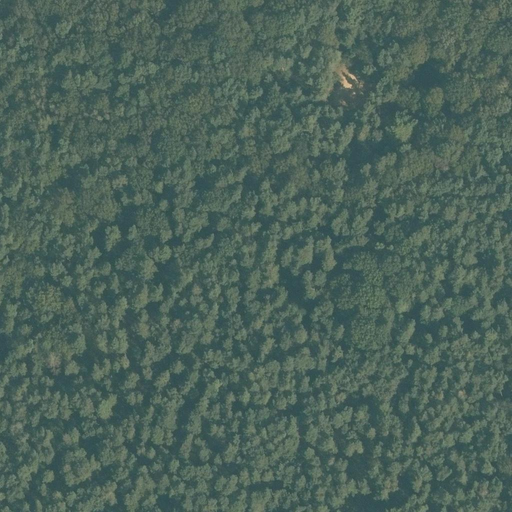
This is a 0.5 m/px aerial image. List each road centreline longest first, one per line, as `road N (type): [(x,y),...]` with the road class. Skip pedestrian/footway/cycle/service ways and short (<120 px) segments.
road 1 (track): [(441,179),(354,219),(216,159)]
road 2 (track): [(216,159),(4,277)]
